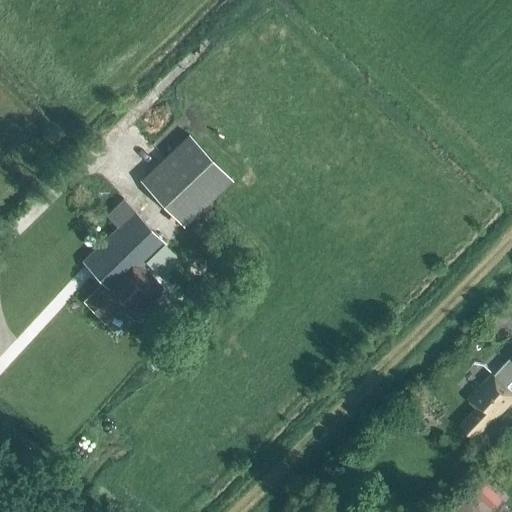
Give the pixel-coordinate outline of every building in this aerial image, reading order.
[(139,181),(183,227),(232,180),(188,134),(139,181)] [(132,320),(163,290),(158,285),(182,263),(123,200),(105,216),(117,228),(82,262),(102,283),(83,302),(104,323),(120,307),(132,320)] [(200,241),(207,235),(197,225),(191,231),(200,241)] [(511,400),(511,352),(511,353),(511,354),(511,355),(494,375),(491,373),(467,399),(476,407),(460,424),(474,437),(491,419),(493,421),(511,400)] [(501,501),(483,483),(474,493),(492,511),(501,501)]
